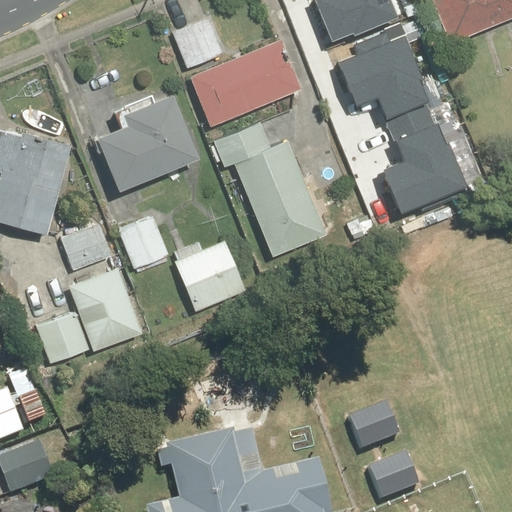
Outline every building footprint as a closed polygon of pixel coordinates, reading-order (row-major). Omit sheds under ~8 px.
[(316,0),(329,33),(393,10),(389,0),(316,0)] [(511,0),(427,0),(446,45),(511,17),(511,0)] [(213,17),(174,32),(188,68),(227,54),(213,17)] [(373,90),(383,116),(427,98),(417,75),(424,72),(405,27),(393,32),(390,25),(353,39),(357,49),(336,57),(352,98),(373,90)] [(276,37),(185,74),(206,124),(297,87),(276,37)] [(112,188),(192,156),(167,93),(119,112),(123,122),(91,135),(112,188)] [(397,154),(378,161),(397,207),(419,198),(421,203),(453,190),(450,183),(462,178),(427,98),(383,116),(397,154)] [(322,233),(286,140),(268,147),(258,122),(210,141),(220,166),(231,162),(268,254),(322,233)] [(66,148),(0,131),(0,221),(45,232),(66,148)] [(155,215),(121,228),(137,270),(171,256),(155,215)] [(102,224),(63,237),(73,267),(112,254),(102,224)] [(225,240),(171,261),(192,312),(245,291),(225,240)] [(122,266),(72,284),(82,312),(42,327),(56,365),(146,333),(122,266)] [(9,388),(0,392),(0,443),(27,432),(9,388)] [(35,389),(19,397),(33,426),(50,418),(35,389)] [(387,403),(351,416),(363,448),(399,435),(387,403)] [(147,507),(148,511),(318,511),(308,469),(245,485),(231,431),(159,451),(173,500),(147,507)] [(44,442),(0,460),(0,462),(14,498),(59,480),(44,442)] [(406,449),(370,465),(384,496),(420,480),(406,449)]
